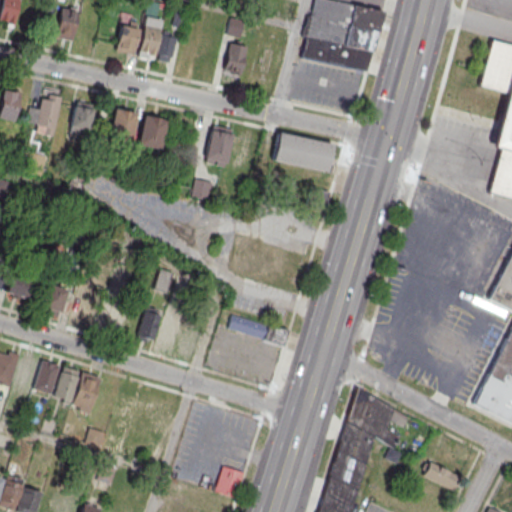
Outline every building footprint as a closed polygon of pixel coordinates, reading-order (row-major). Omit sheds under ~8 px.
[(0,20),(14,23),(17,0),(0,0),(0,20)] [(382,10),(332,0),(312,0),(309,16),(306,15),(300,35),(304,36),(299,56),(362,70),(363,70),(382,10)] [(55,37),(72,40),(76,8),(60,5),(55,37)] [(75,41),(88,44),(94,10),(81,8),(75,41)] [(152,59),(160,19),(144,16),(136,56),(152,59)] [(225,34),(238,37),(242,20),(229,17),(225,34)] [(137,27),(119,23),(113,50),(132,54),(137,27)] [(169,62),(174,34),(160,32),(155,59),(169,62)] [(491,144),(505,92),(476,85),(490,39),(511,44),(511,196),(488,190),(500,146),(491,144)] [(222,69),(239,73),(245,46),(227,42),(222,69)] [(20,92),(3,88),(0,100),(0,117),(13,121),(20,92)] [(52,135),(58,95),(41,93),(39,108),(28,106),(26,122),(35,123),(34,132),(52,135)] [(93,105),(75,100),(67,132),(85,136),(93,105)] [(128,141),(135,113),(114,107),(106,136),(128,141)] [(136,144),(159,149),(165,119),(142,114),(136,144)] [(203,160),(223,165),(231,129),(211,125),(203,160)] [(276,131),(270,159),(324,171),(330,143),(276,131)] [(326,191),(309,185),(304,200),(321,206),(326,191)] [(511,310),(486,297),(511,247),(511,422),(473,402),(511,327),(511,310)] [(170,272),(158,268),(152,288),(164,291),(170,272)] [(5,293),(28,298),(31,281),(9,276),(5,293)] [(39,308),(59,312),(65,289),(45,284),(39,308)] [(94,301),(80,296),(70,320),(84,326),(94,301)] [(95,329),(111,332),(118,303),(102,299),(95,329)] [(142,307),(127,301),(115,329),(129,335),(142,307)] [(161,309),(145,304),(134,337),(150,342),(161,309)] [(154,345),(170,350),(180,318),(164,313),(154,345)] [(230,313),(225,328),(261,339),(281,345),(286,328),(265,322),(265,324),(230,313)] [(191,353),(200,326),(185,321),(176,348),(191,353)] [(0,392),(8,395),(10,388),(29,393),(37,358),(0,348),(0,392)] [(32,389),(49,394),(58,365),(40,360),(32,389)] [(52,398),(70,403),(69,406),(88,411),(98,376),(61,366),(52,398)] [(137,388),(119,383),(109,417),(127,422),(137,388)] [(355,387),(315,511),(347,511),(362,465),(371,436),(391,448),(397,436),(384,429),(387,418),(400,426),(403,415),(355,387)] [(129,424),(145,430),(159,396),(142,390),(129,424)] [(420,473),(450,490),(457,476),(427,461),(420,473)] [(212,490),(221,465),(242,472),(234,497),(212,490)] [(33,511),(39,491),(20,486),(22,478),(5,473),(0,492),(0,507),(19,511),(33,511)] [(57,511),(118,511),(119,511),(61,497),(57,511)]
